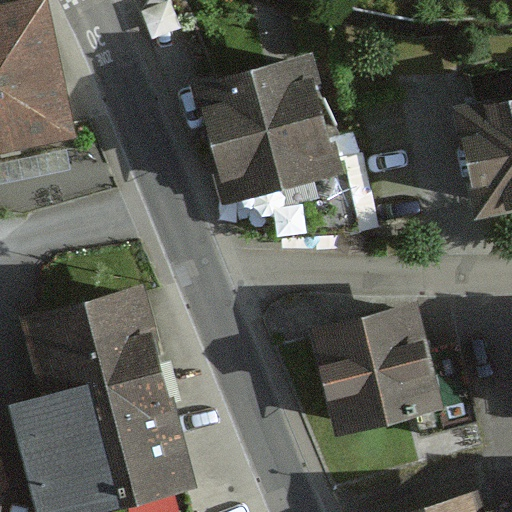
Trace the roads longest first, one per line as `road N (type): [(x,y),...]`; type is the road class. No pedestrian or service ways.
road 1 (unclassified): [(209,283),(88,0)]
road 2 (residential): [(511,274),(328,268),(209,283)]
road 3 (unclassified): [(303,511),(209,283)]
